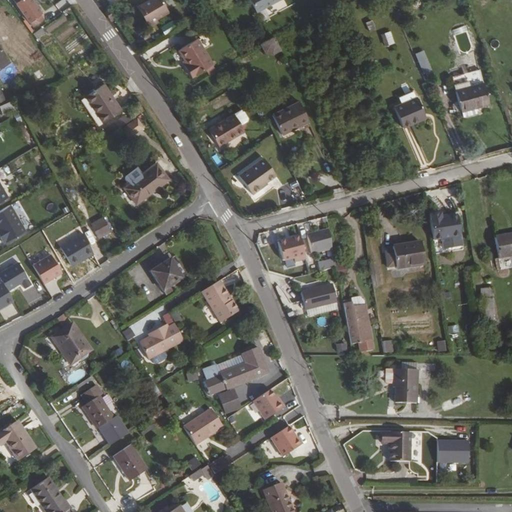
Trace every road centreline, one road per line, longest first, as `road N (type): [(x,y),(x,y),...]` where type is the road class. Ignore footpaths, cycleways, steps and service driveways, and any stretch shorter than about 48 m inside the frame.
road 1 (tertiary): [(357,511),(236,234)]
road 2 (residential): [(236,234),(511,161)]
road 3 (residential): [(218,202),(0,339)]
road 4 (tertiary): [(218,202),(80,0)]
road 5 (residential): [(0,350),(105,511)]
road 6 (unknown): [(346,486),(511,482)]
